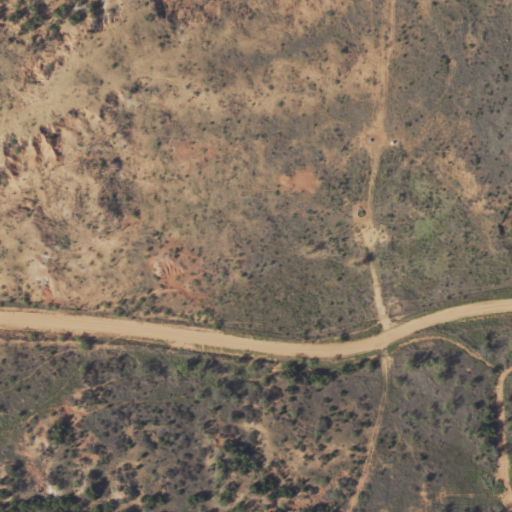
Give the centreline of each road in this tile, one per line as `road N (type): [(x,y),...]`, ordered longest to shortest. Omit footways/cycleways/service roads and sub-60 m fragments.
road 1 (residential): [(511,345),(248,370),(0,348)]
road 2 (residential): [(483,511),(483,431),(511,396)]
